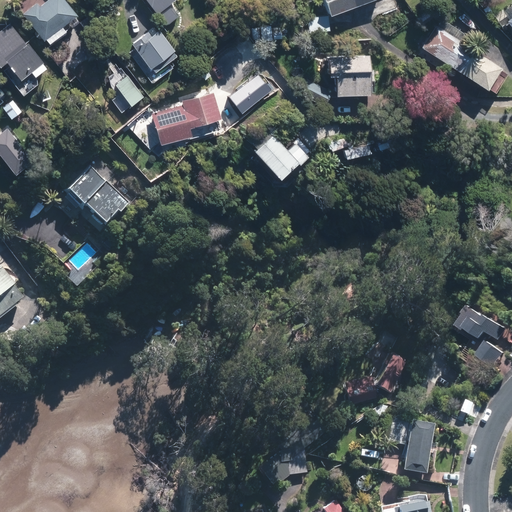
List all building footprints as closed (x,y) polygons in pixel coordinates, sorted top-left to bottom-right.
[(38,4),(24,15),(45,42),(47,41),(50,44),(67,32),(64,28),(79,17),(66,0),(49,0),(40,7),(38,4)] [(146,0),(158,15),(160,13),(170,25),(181,16),(176,10),(187,3),(184,0),(146,0)] [(324,0),(329,14),(371,0),(324,0)] [(431,18),(424,11),(413,21),(419,28),(431,18)] [(330,17),(309,18),(310,32),(331,31),(330,17)] [(48,69),(11,23),(0,32),(0,66),(24,97),(38,86),(36,78),(48,69)] [(244,30),(247,44),(281,38),(279,23),(244,30)] [(436,25),(422,48),(488,90),(503,68),(436,25)] [(150,32),(134,44),(155,73),(179,55),(162,31),(154,37),(150,32)] [(373,56),(331,57),(332,79),(337,78),(338,97),(374,96),(373,56)] [(141,96),(122,70),(108,80),(119,94),(112,100),(120,112),(141,96)] [(258,70),(227,93),(241,111),(271,88),(258,70)] [(333,92),(306,79),(298,95),(325,108),(333,92)] [(181,107),(153,116),(161,145),(219,128),(209,94),(180,102),(181,107)] [(31,159),(6,127),(0,131),(0,156),(13,172),(31,159)] [(268,137),(251,152),(275,179),(305,153),(294,140),(281,151),(268,137)] [(372,140),(349,146),(353,157),(375,151),(372,140)] [(123,204),(86,170),(64,194),(101,228),(123,204)] [(0,320),(25,302),(0,267),(0,320)] [(487,343),(493,333),(501,339),(510,329),(501,322),(502,319),(479,304),(463,328),(487,343)] [(508,352),(493,340),(483,354),(498,366),(508,352)] [(408,362),(395,354),(378,384),(392,392),(408,362)] [(372,376),(345,382),(350,404),(377,398),(372,376)] [(456,411),(466,416),(472,404),(461,399),(457,409),(456,411)] [(380,406),(378,413),(389,417),(391,409),(380,406)] [(328,432),(313,412),(273,442),(279,450),(259,465),(275,486),(291,474),(308,472),(306,448),(328,432)] [(435,423),(393,416),(388,442),(409,445),(405,469),(427,473),(435,423)] [(432,511),(429,497),(394,504),(395,511),(432,511)] [(345,511),(337,500),(318,511),(345,511)]
